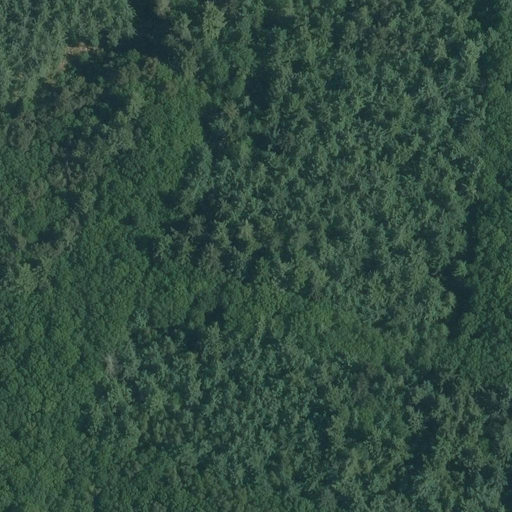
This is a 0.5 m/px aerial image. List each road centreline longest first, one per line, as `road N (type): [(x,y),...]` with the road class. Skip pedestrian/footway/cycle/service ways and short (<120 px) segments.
road 1 (track): [(42,510),(89,414),(209,349),(254,348),(406,379),(419,359),(428,283),(476,188),(491,81)]
road 2 (track): [(491,81),(253,39),(164,71),(146,54),(124,0)]
